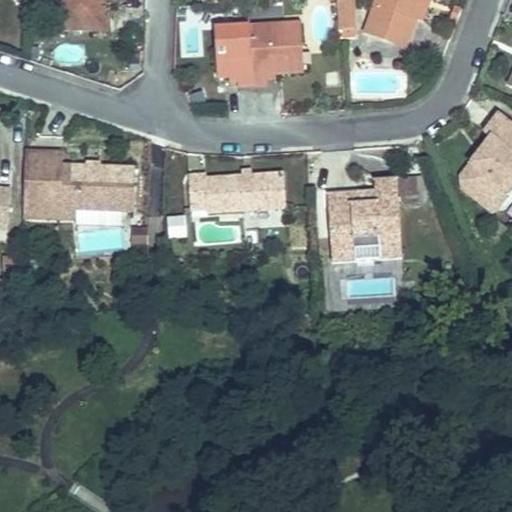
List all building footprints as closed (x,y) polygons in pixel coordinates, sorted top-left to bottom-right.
[(58,0),(58,27),(108,28),(108,7),(108,0),(58,0)] [(338,39),(356,37),(352,0),(336,0),(334,0),(338,39)] [(375,0),(371,12),(413,28),(419,14),(424,0),(423,0),(375,0)] [(434,0),(423,0),(424,0),(419,14),(428,18),(434,0)] [(413,28),(371,12),(364,29),(407,45),(413,28)] [(218,75),(226,75),(243,74),(242,85),(255,84),(273,84),(273,73),(281,72),(305,71),(303,24),(253,27),(216,29),(218,75)] [(461,178),(464,196),(479,194),(488,203),(492,203),(504,190),(511,189),(511,126),(498,115),(484,132),(493,140),(461,178)] [(26,150),(23,219),(59,220),(59,209),(130,213),(132,166),(62,164),(62,152),(26,150)] [(210,173),(191,174),(193,211),(212,210),(212,214),(286,210),(283,175),(210,179),(210,173)] [(364,207),(330,210),(332,236),(354,234),(355,251),(379,250),(380,266),(405,265),(398,180),(376,181),(377,192),(364,193),(364,207)] [(0,217),(7,218),(9,184),(0,183),(0,217)] [(479,194),(464,196),(493,220),(497,216),(511,197),(511,189),(504,190),(492,203),(488,203),(479,194)] [(329,196),(330,210),(364,207),(364,193),(329,196)] [(167,239),(186,239),(185,217),(166,217),(167,239)] [(354,234),(332,236),(335,269),(380,266),(379,250),(355,251),(354,234)] [(2,260),(5,280),(20,277),(17,257),(2,260)]
